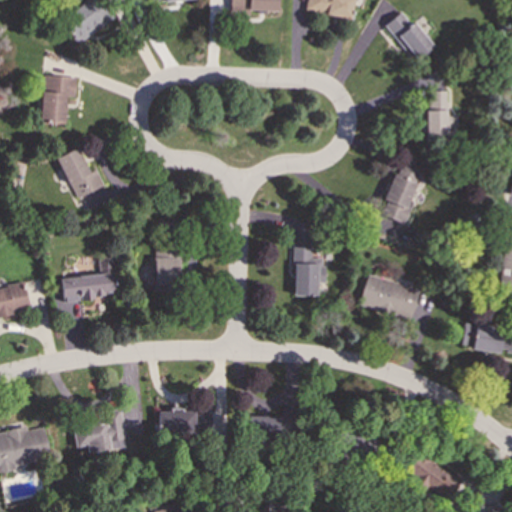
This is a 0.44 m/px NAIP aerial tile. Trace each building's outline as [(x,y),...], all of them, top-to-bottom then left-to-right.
[(99,0),(89,7),(86,2),(59,19),(74,43),(111,19),(99,0)] [(276,12),(276,0),(227,0),(227,11),(276,12)] [(353,0),(304,0),(303,9),(349,20),(353,0)] [(400,10),(383,24),(414,61),(431,47),(400,10)] [(63,123),(64,97),(73,97),(73,76),(40,75),(38,122),(63,123)] [(444,90),(424,91),(425,139),(445,138),(444,90)] [(87,172),(76,148),(55,157),(73,198),(102,186),(94,169),(87,172)] [(383,200),(385,201),(380,215),(401,223),(420,172),(396,163),(383,200)] [(511,237),(502,237),(499,288),(511,288),(511,237)] [(309,257),(310,247),(293,247),(292,295),(315,296),(316,280),(322,280),(322,258),(309,257)] [(59,278),(60,300),(114,296),(110,254),(87,256),(89,275),(59,278)] [(177,290),(177,258),(152,257),(151,290),(177,290)] [(417,289),(365,274),(356,304),(408,320),(417,289)] [(0,286),(0,315),(28,310),(23,283),(0,286)] [(511,353),(511,332),(502,332),(503,327),(462,322),(459,347),(511,353)] [(73,447),(84,446),(85,452),(124,448),(119,409),(99,411),(100,422),(71,425),(73,447)] [(193,432),(193,409),(156,409),(156,432),(193,432)] [(246,415),(245,436),(276,438),(276,430),(293,431),(294,410),(279,409),(279,416),(246,415)] [(0,430),(0,472),(13,470),(12,464),(47,459),(42,424),(0,430)] [(460,478),(445,468),(443,471),(416,453),(402,474),(431,494),(439,483),(451,492),(460,478)]
